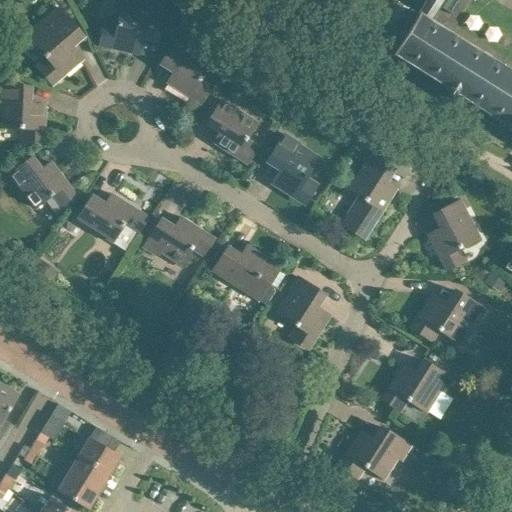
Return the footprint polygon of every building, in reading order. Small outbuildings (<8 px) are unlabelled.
[(156,43),(165,0),(144,0),(144,5),(122,0),(117,24),(104,22),(103,27),(98,47),(137,55),(142,34),(155,37),(154,42),(156,43)] [(511,0),(425,0),(416,15),(408,10),(393,33),(363,14),(354,29),(384,49),(392,54),(391,55),(402,62),(401,64),(404,65),(404,63),(413,69),(412,70),(414,72),(415,70),(423,75),(422,77),(425,78),(426,77),(434,82),(433,84),(435,85),(436,83),(444,89),(444,90),(446,92),(447,90),(455,95),(454,97),(456,98),(457,97),(466,102),(465,103),(467,105),(468,103),(476,109),(475,110),(477,112),(478,110),(487,115),(486,117),(488,118),(489,117),(497,122),(496,123),(498,125),(499,123),(508,129),(507,130),(511,133),(511,138),(511,140),(511,141),(511,0)] [(197,6),(196,15),(208,17),(209,7),(197,6)] [(83,38),(58,8),(36,27),(40,30),(29,39),(45,58),(35,67),(52,86),(82,61),(68,44),(78,35),(82,39),(83,38)] [(210,63),(175,41),(170,49),(160,66),(161,67),(164,62),(176,69),(166,84),(200,105),(211,87),(200,80),(210,63)] [(253,47),(245,62),(253,67),(261,51),(253,47)] [(31,88),(0,86),(0,103),(1,103),(0,125),(0,128),(20,129),(19,142),(40,143),(42,104),(24,103),(25,89),(31,90),(31,88)] [(257,123),(221,101),(216,108),(206,125),(207,126),(210,121),(222,129),(213,143),(246,165),(257,147),(246,140),(257,123)] [(298,144),(284,134),(276,147),(266,163),(267,164),(270,159),(282,167),(272,182),(306,203),(317,185),(306,178),(316,161),(295,148),(298,144)] [(394,171),(369,155),(347,190),(358,198),(341,225),(364,240),(396,190),(381,181),(388,169),(393,172),(394,171)] [(9,175),(35,209),(45,201),(56,216),(78,199),(51,163),(37,174),(29,163),(33,159),(32,158),(9,175)] [(173,199),(182,204),(192,186),(183,182),(173,199)] [(76,221),(125,252),(124,254),(125,255),(148,218),(145,216),(111,195),(102,209),(90,202),(93,197),(92,196),(76,221)] [(479,238),(459,201),(450,206),(432,216),(433,217),(438,215),(444,227),(427,236),(445,271),(466,260),(459,248),(479,238)] [(161,219),(150,236),(143,248),(157,257),(160,253),(181,266),(192,250),(203,257),(214,239),(181,218),(171,233),(159,225),(163,220),(161,219)] [(227,247),(212,272),(258,302),(259,301),(265,305),(275,289),(269,285),(280,267),(247,246),(237,261),(225,253),(228,248),(227,247)] [(32,268),(41,276),(49,266),(39,258),(32,268)] [(296,277),(287,291),(291,294),(278,315),(295,326),(287,337),(305,349),(326,315),(311,306),(319,294),(324,297),(325,296),(296,277)] [(482,309),(470,301),(453,291),(452,292),(457,295),(450,307),(431,295),(410,328),(431,342),(439,331),(459,344),(482,309)] [(112,312),(101,306),(95,316),(105,323),(112,312)] [(247,334),(240,346),(251,354),(259,342),(247,334)] [(453,380),(439,372),(422,361),(421,362),(426,365),(418,377),(402,366),(380,400),(400,412),(407,401),(426,413),(439,392),(443,394),(453,380)] [(0,384),(0,451),(10,434),(15,427),(3,420),(18,395),(0,384)] [(40,433),(54,442),(71,414),(57,405),(45,425),(40,433)] [(410,447),(396,438),(379,427),(379,429),(383,432),(376,443),(359,433),(338,466),(358,479),(365,468),(384,480),(397,458),(401,461),(410,447)] [(54,442),(40,433),(30,451),(38,456),(48,438),(54,442)] [(78,456),(109,474),(115,463),(117,464),(121,457),(89,438),(78,456)] [(32,465),(38,456),(30,451),(24,461),(32,465)] [(102,486),(109,474),(78,456),(68,474),(99,492),(103,486),(102,486)] [(95,498),(99,492),(68,474),(57,492),(87,510),(95,498)] [(0,485),(8,490),(14,480),(6,476),(0,484),(0,485)] [(466,511),(484,511),(488,506),(472,495),(462,509),(466,511)] [(40,511),(69,511),(64,507),(52,498),(40,511)]
